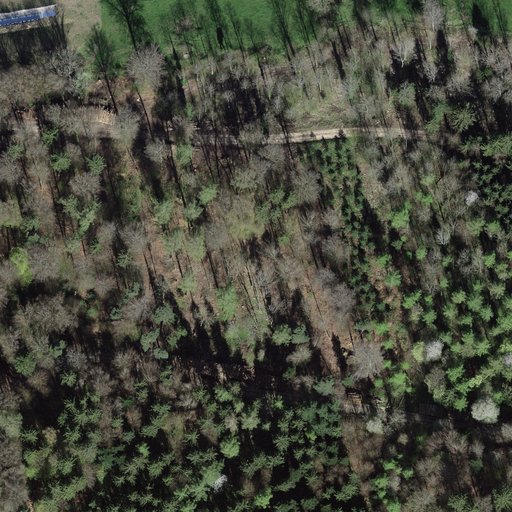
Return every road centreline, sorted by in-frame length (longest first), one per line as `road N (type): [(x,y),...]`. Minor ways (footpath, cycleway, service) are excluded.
road 1 (track): [(0,397),(62,360),(100,356),(220,387),(511,439)]
road 2 (track): [(511,142),(379,131),(235,139),(0,123)]
road 3 (track): [(269,395),(246,435),(104,511)]
